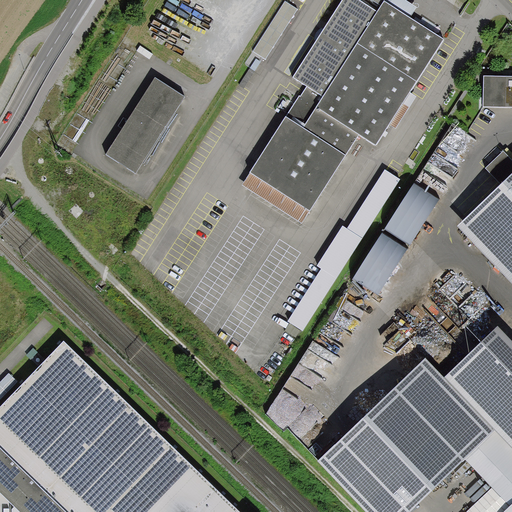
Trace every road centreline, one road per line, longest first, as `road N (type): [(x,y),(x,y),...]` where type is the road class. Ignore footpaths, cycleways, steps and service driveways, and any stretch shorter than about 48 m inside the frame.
road 1 (track): [(7,157),(39,211),(351,511)]
road 2 (unknown): [(439,511),(338,413),(330,393),(352,348),(443,224)]
road 3 (tertiary): [(88,0),(0,147)]
road 4 (unknown): [(322,247),(254,352)]
